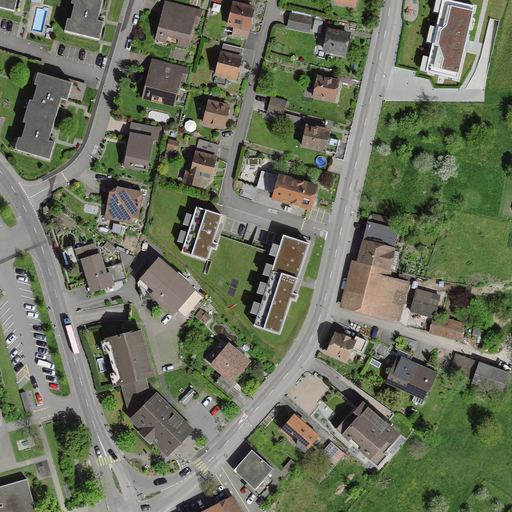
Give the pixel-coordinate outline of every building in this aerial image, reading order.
[(0,0),(0,8),(13,12),(15,0),(0,0)] [(96,21),(98,17),(102,0),(100,0),(74,0),(66,32),(63,31),(63,32),(98,40),(102,23),(96,21)] [(458,78),(474,7),(445,1),(428,71),(458,78)] [(234,27),(231,36),(244,39),(252,9),(232,4),(227,25),(234,27)] [(197,23),(199,12),(184,9),(182,20),(176,18),(175,19),(164,16),(159,35),(166,37),(167,40),(169,41),(186,46),(192,22),(197,23)] [(290,16),(287,27),(307,31),(309,19),(290,16)] [(338,33),(339,30),(333,28),(332,32),(327,31),(323,51),(343,55),(347,35),(338,33)] [(215,75),(234,80),(240,58),(220,54),(215,75)] [(183,82),(186,70),(171,66),(168,78),(151,74),(146,94),(153,95),(153,97),(154,99),(155,100),(156,101),(172,104),(178,81),(183,82)] [(66,101),(67,98),(71,84),(39,75),(36,74),(36,75),(39,76),(38,80),(28,113),(25,112),(54,121),(60,99),(66,101)] [(328,80),(323,79),(316,77),(312,96),(334,101),(337,82),(328,80)] [(71,82),(71,84),(67,98),(80,102),(85,86),(71,82)] [(285,102),(271,98),(268,105),(283,109),(285,102)] [(208,102),(202,123),(222,128),(227,107),(208,102)] [(281,116),(283,109),(268,105),(266,112),(281,116)] [(54,121),(25,112),(28,113),(17,150),(14,149),(14,150),(48,160),(53,143),(47,141),(49,136),(54,121)] [(285,115),(283,124),(297,127),(299,119),(285,115)] [(302,147),(332,153),(335,154),(338,140),(326,138),(327,131),(318,129),(319,125),(312,124),(311,128),(306,127),(302,147)] [(156,142),(158,130),(142,126),(140,138),(130,136),(126,158),(131,159),(129,166),(145,169),(151,141),(156,142)] [(176,151),(177,143),(168,140),(166,148),(176,151)] [(201,177),(209,179),(217,146),(198,140),(190,174),(186,173),(183,183),(199,187),(201,177)] [(272,192),(276,176),(261,171),(257,188),(272,192)] [(278,178),(273,197),(272,198),(309,209),(315,187),(278,177),(278,178)] [(140,197),(141,194),(118,189),(109,196),(107,206),(113,207),(118,214),(117,220),(127,222),(136,216),(140,197)] [(221,216),(197,208),(183,252),(207,259),(211,247),(216,249),(217,244),(212,243),(221,216)] [(427,228),(428,225),(429,219),(407,214),(405,223),(427,228)] [(371,223),(396,228),(398,221),(372,216),(371,223)] [(369,225),(367,225),(363,242),(362,242),(362,244),(365,244),(358,273),(350,271),(341,306),(385,318),(389,301),(393,302),(396,293),(399,294),(402,283),(385,279),(387,270),(396,231),(369,225)] [(309,245),(284,237),(255,325),(279,333),(290,299),(295,300),(296,296),(292,294),(309,245)] [(80,260),(88,283),(90,292),(112,285),(108,273),(105,274),(99,254),(97,254),(95,247),(85,251),(87,258),(80,260)] [(189,312),(190,310),(201,298),(193,291),(193,290),(192,290),(157,260),(158,260),(157,259),(140,279),(160,297),(157,301),(157,302),(157,301),(172,314),(171,314),(172,315),(181,305),(189,312)] [(412,312),(413,313),(424,316),(429,298),(414,294),(409,311),(412,312)] [(206,322),(209,318),(204,314),(201,317),(206,322)] [(428,333),(459,341),(463,325),(432,317),(428,333)] [(139,332),(139,331),(105,340),(108,349),(107,350),(108,354),(109,353),(114,372),(113,373),(114,377),(115,376),(118,386),(121,385),(144,379),(151,377),(139,332)] [(351,348),(356,351),(360,352),(365,341),(355,336),(352,341),(335,333),(326,353),(345,361),(351,348)] [(214,383),(226,393),(235,383),(230,379),(238,369),(241,369),(244,365),(244,362),(245,361),(238,356),(241,353),(235,348),(233,351),(228,347),(225,352),(219,347),(211,356),(217,361),(213,366),(222,373),(214,383)] [(454,355),(453,357),(447,374),(471,383),(471,385),(499,395),(507,374),(454,355)] [(405,389),(416,366),(397,357),(386,380),(405,389)] [(421,406),(435,374),(416,366),(405,389),(415,393),(411,401),(421,406)] [(153,442),(162,451),(166,455),(191,430),(155,394),(152,397),(147,392),(144,379),(121,385),(121,387),(128,412),(133,417),(130,419),(139,430),(138,432),(150,444),(153,442)] [(184,404),(195,393),(190,389),(180,400),(184,404)] [(377,421),(380,418),(374,413),(373,414),(361,403),(349,417),(351,418),(347,423),(348,424),(343,430),(349,436),(346,440),(349,442),(352,439),(366,450),(363,454),(365,456),(366,456),(376,465),(385,456),(382,453),(390,444),(388,442),(394,435),(377,421)] [(303,452),(310,444),(317,436),(308,428),(307,429),(292,416),(281,429),(295,442),(294,444),(303,452)] [(330,443),(321,453),(334,465),(343,454),(330,443)] [(253,489),(251,491),(258,497),(271,481),(265,476),(272,469),(253,452),(235,473),(253,489)] [(22,480),(0,486),(0,511),(34,511),(26,479),(22,480)] [(303,487),(294,479),(283,490),(293,498),(287,505),(294,511),(312,511),(318,507),(300,491),(303,487)] [(236,511),(229,499),(203,511),(236,511)]
